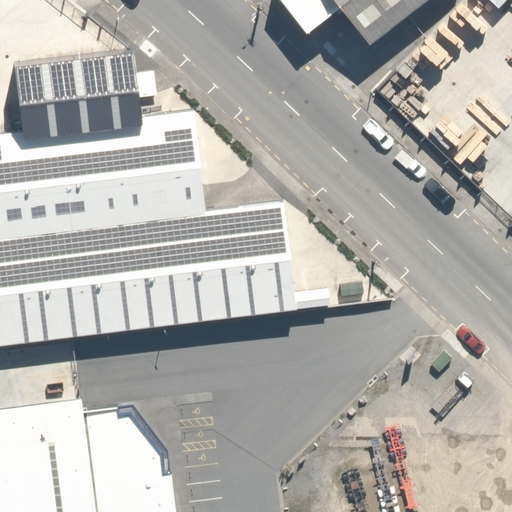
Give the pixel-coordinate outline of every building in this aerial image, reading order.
[(316,0),(344,34),(381,0),(316,0)] [(18,62),(26,129),(26,135),(145,121),(144,114),(136,48),(18,62)] [(0,131),(0,235),(208,209),(196,107),(144,114),(145,121),(26,135),(26,129),(0,131)] [(0,235),(0,343),(73,335),(298,307),(331,303),(329,286),(297,290),(286,198),(208,209),(0,235)] [(0,511),(177,511),(169,448),(135,402),(86,408),(85,391),(80,391),(0,401),(0,511)]
